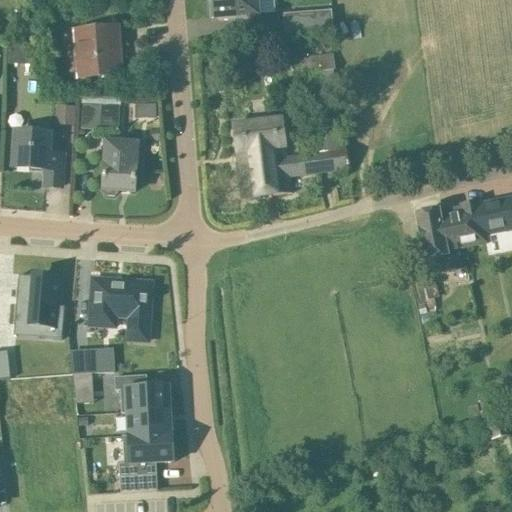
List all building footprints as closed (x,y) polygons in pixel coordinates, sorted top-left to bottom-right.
[(214,0),(214,3),(210,3),(212,19),(216,19),(216,22),(260,18),(258,0),(214,0)] [(332,12),(284,16),(285,35),(333,32),(332,12)] [(32,20),(17,20),(17,37),(31,37),(32,20)] [(78,80),(122,76),(118,28),(74,31),(78,80)] [(333,54),(294,60),(296,77),(335,71),(333,54)] [(82,131),(118,132),(119,102),(83,101),(82,131)] [(54,123),(72,125),(75,106),(57,103),(54,123)] [(288,157),(286,147),(283,119),(232,125),(236,155),(235,155),(240,201),(254,199),(254,200),(280,197),(280,196),(293,195),(291,179),(348,171),(344,135),(305,141),(307,154),(288,157)] [(150,143),(160,142),(159,130),(149,131),(150,143)] [(49,155),(50,135),(16,133),(14,170),(46,172),(45,188),(61,189),(63,156),(49,155)] [(104,164),(102,191),(105,191),(105,196),(107,198),(115,198),(117,197),(117,192),(135,193),(135,185),(143,186),(144,168),(145,150),(140,150),(140,143),(106,141),(105,154),(104,164)] [(460,208),(441,212),(444,230),(449,235),(452,253),(459,251),(488,246),(486,237),(492,235),(489,222),(500,220),(501,226),(511,223),(511,195),(511,188),(476,195),(478,203),(460,206),(460,208)] [(444,230),(441,212),(440,212),(439,211),(416,215),(425,262),(426,271),(438,269),(439,274),(462,270),(459,251),(452,253),(449,235),(444,230)] [(17,291),(14,326),(38,328),(37,340),(61,342),(64,309),(59,309),(61,279),(42,278),(42,281),(32,280),(31,292),(17,291)] [(438,298),(436,285),(431,286),(430,279),(422,280),(426,302),(418,303),(420,316),(436,313),(433,299),(438,298)] [(147,343),(151,285),(123,283),(123,286),(113,286),(113,283),(92,281),(90,327),(115,328),(115,318),(129,319),(128,341),(138,342),(147,343)] [(74,350),(74,374),(118,372),(117,348),(74,350)] [(4,351),(0,352),(0,380),(10,379),(4,351)] [(120,391),(121,414),(171,412),(170,386),(147,387),(146,377),(115,379),(115,392),(120,391)] [(479,396),(483,418),(498,415),(493,393),(479,396)] [(123,437),(123,438),(173,436),(173,433),(172,433),(171,412),(121,414),(121,415),(125,415),(126,436),(126,437),(123,437)] [(120,478),(152,477),(151,467),(155,466),(175,465),(173,436),(123,438),(124,465),(119,465),(120,478)]
